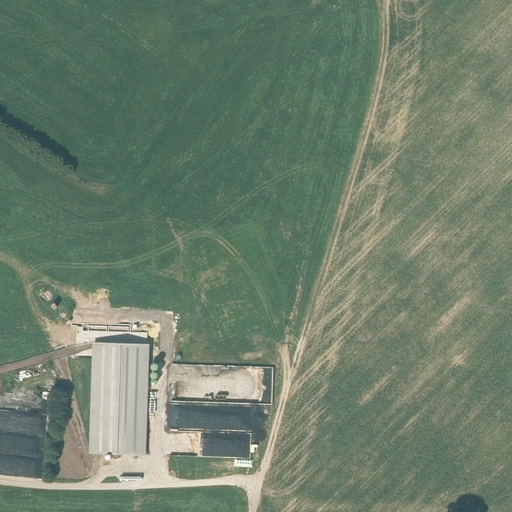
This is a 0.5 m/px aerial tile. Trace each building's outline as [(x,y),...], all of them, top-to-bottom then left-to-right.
[(92,342),(90,453),(112,453),(143,454),(143,453),(145,344),(92,342)] [(198,363),(197,399),(215,400),(215,386),(221,386),(222,378),(222,363),(198,363)] [(176,428),(214,429),(214,420),(195,420),(195,404),(176,404),(176,428)] [(235,438),(235,442),(251,443),(251,429),(241,428),(241,438),(235,438)] [(184,469),(199,469),(199,461),(184,461),(184,469)]
